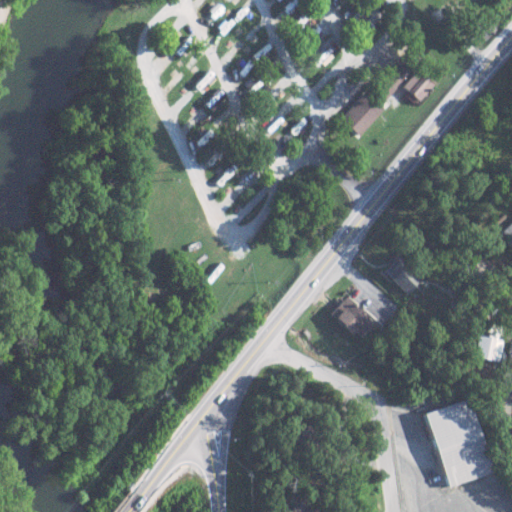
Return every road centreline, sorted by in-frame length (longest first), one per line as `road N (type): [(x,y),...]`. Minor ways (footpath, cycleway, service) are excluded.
road 1 (residential): [(370,203),(311,151),(329,103),(362,81),(387,42),(396,0),(144,31),(149,80),(199,196),(225,235),(236,240),(258,219),(284,170),(311,151)]
road 2 (primary): [(155,472),(511,31)]
road 3 (residential): [(392,511),(374,404),(262,337)]
road 4 (residential): [(178,0),(284,170)]
road 5 (residential): [(323,120),(256,0)]
